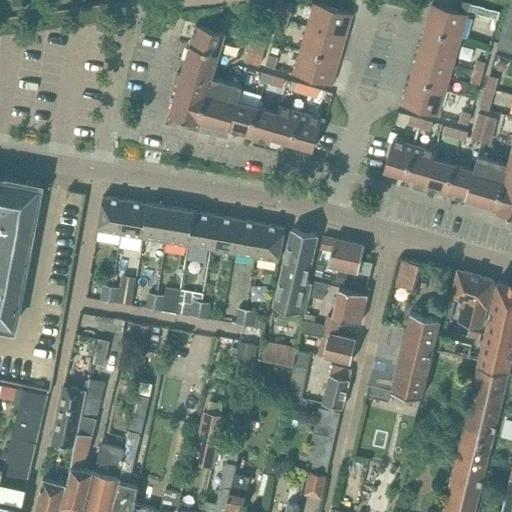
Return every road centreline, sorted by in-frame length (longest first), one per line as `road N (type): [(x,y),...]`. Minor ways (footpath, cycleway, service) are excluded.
road 1 (residential): [(359,119),(343,91),(369,10),(409,23),(386,103)]
road 2 (residential): [(333,215),(98,171)]
road 3 (residential): [(339,451),(396,233)]
road 4 (residential): [(343,177),(147,130)]
road 5 (residential): [(511,268),(396,233)]
